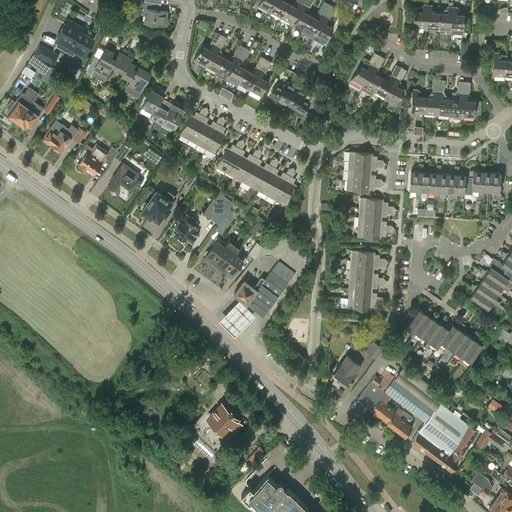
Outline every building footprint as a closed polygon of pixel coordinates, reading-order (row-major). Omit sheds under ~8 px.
[(157,8),(158,2),(145,0),(140,0),(139,6),(143,7),(142,14),(146,15),(144,21),(167,25),(168,17),(166,17),(168,10),(157,8)] [(266,12),(268,13),(275,0),(260,0),(258,4),(268,9),(266,12)] [(275,0),(268,13),(270,14),(271,11),(280,16),(289,2),(285,0),(275,0)] [(288,24),(290,25),(303,0),(297,0),(298,1),(296,5),(289,2),(280,16),(290,21),(288,24)] [(293,23),(303,28),(311,14),(303,10),(306,5),(310,7),(313,0),(303,0),(290,25),(292,26),(293,23)] [(318,11),(321,13),(318,18),(311,14),(303,28),(301,32),(312,38),(330,4),(323,1),(318,11)] [(425,30),(427,4),(422,3),(422,9),(413,9),(412,26),(423,26),(423,30),(425,30)] [(312,38),(323,44),(333,26),(326,22),(328,16),(325,15),(331,5),(330,4),(312,38)] [(427,4),(425,30),(428,30),(428,27),(438,28),(440,11),(432,10),(432,4),(427,4)] [(440,11),(438,28),(448,28),(448,32),(450,32),(452,6),(448,5),(447,11),(440,11)] [(465,13),(456,13),(457,6),(452,6),(450,32),(450,33),(463,34),(465,13)] [(81,26),(67,19),(55,41),(59,43),(61,41),(69,45),(68,47),(83,55),(93,37),(79,30),(81,26)] [(203,67),(221,34),(216,31),(211,40),(212,43),(209,47),(201,43),(194,58),(203,63),(202,66),(203,67)] [(221,34),(203,67),(205,67),(206,65),(216,70),(224,56),(217,52),(219,46),(222,45),(227,37),(221,34)] [(424,36),(417,36),(416,47),(424,48),(424,36)] [(225,79),(243,46),(238,43),(233,52),(234,54),(231,60),(224,56),(216,70),(214,73),(225,79)] [(58,56),(38,44),(32,55),(53,66),(58,56)] [(238,82),(246,68),(239,64),(242,59),(244,58),(249,49),(243,46),(225,79),(236,85),(238,82)] [(115,65),(124,70),(129,61),(131,58),(119,51),(115,58),(111,56),(113,51),(105,47),(97,62),(92,59),(85,71),(91,74),(103,80),(111,65),(114,67),(115,65)] [(360,88),(361,87),(379,54),(373,51),(368,61),(369,63),(367,68),(359,63),(348,84),(359,91),(360,88)] [(495,75),(505,75),(506,58),(507,54),(498,54),(498,51),(494,51),(492,77),(494,77),(495,75)] [(384,57),(379,54),(361,87),(360,88),(371,94),(373,90),(382,76),(374,72),(377,67),(379,66),(384,57)] [(253,71),(246,68),(238,82),(247,87),(246,90),(248,91),(266,58),(260,55),(255,64),(256,67),(253,71)] [(271,61),(266,58),(248,91),(249,92),(251,89),(261,94),(269,80),(261,76),(264,71),(266,70),(271,61)] [(134,64),(129,61),(124,70),(121,74),(130,79),(125,89),(137,96),(152,69),(139,63),(136,69),(132,67),(134,64)] [(383,77),(382,76),(373,90),(371,94),(376,97),(378,93),(383,96),(381,98),(383,99),(401,67),(396,64),(391,73),(391,75),(383,77)] [(29,81),(36,71),(27,65),(20,76),(29,81)] [(401,67),(383,99),(385,100),(386,98),(396,103),(404,89),(396,85),(399,79),(402,78),(407,70),(401,67)] [(62,81),(69,85),(72,80),(65,76),(62,81)] [(445,89),(446,78),(433,78),(432,89),(445,89)] [(286,104),(296,86),(287,81),(283,87),(276,83),(269,95),(286,104)] [(7,112),(18,120),(28,106),(40,89),(33,85),(31,88),(29,87),(24,93),(22,92),(18,98),(17,98),(14,102),(11,100),(7,105),(10,108),(7,112)] [(305,91),(296,86),(286,104),(303,113),(314,93),(306,89),(305,91)] [(452,97),(450,97),(449,114),(449,117),(461,118),(463,92),(464,87),(458,86),(457,92),(453,91),(452,97)] [(156,120),(164,104),(159,102),(164,92),(159,89),(157,92),(151,88),(142,106),(153,112),(150,117),(156,120)] [(413,112),(424,112),(425,95),(417,95),(418,88),(412,88),(410,115),(413,115),(413,112)] [(433,96),(425,95),(424,112),(434,113),(434,116),(436,116),(438,90),(434,90),(433,96)] [(438,90),(436,116),(438,117),(438,114),(449,114),(450,97),(442,97),(443,90),(438,90)] [(468,92),(463,92),(461,118),(463,118),(464,115),(474,116),(475,110),(481,111),(482,100),(476,99),(467,99),(468,92)] [(50,111),(62,97),(56,93),(45,107),(50,111)] [(79,93),(76,98),(85,105),(84,106),(90,110),(94,104),(79,93)] [(169,107),(164,104),(156,120),(153,126),(159,129),(163,121),(174,126),(184,107),(173,100),(169,107)] [(33,110),(28,106),(18,120),(25,125),(26,123),(29,125),(43,107),(38,103),(33,110)] [(179,134),(188,139),(206,107),(206,106),(201,107),(199,112),(195,110),(193,115),(191,113),(179,134)] [(196,143),(208,123),(206,122),(208,117),(205,116),(208,111),(206,107),(188,139),(196,143)] [(223,116),(205,148),(213,153),(225,132),(223,131),(225,127),(222,125),(224,121),(223,115),(223,116)] [(196,143),(205,148),(223,116),(218,117),(215,121),(212,119),(209,124),(208,123),(196,143)] [(71,136),(77,128),(71,124),(67,128),(54,119),(42,137),(61,151),(71,135),(71,136)] [(85,130),(78,126),(77,128),(71,136),(78,140),(85,130)] [(224,171),(242,139),(242,138),(237,140),(235,145),(232,143),(229,147),(227,146),(216,166),(224,171)] [(244,144),(242,139),(224,171),(233,176),(244,155),(243,154),(245,150),(241,148),(244,144)] [(92,148),(86,144),(80,153),(83,156),(79,162),(78,163),(85,168),(86,168),(87,168),(87,167),(93,172),(101,160),(100,160),(104,155),(110,160),(117,150),(111,146),(107,152),(97,144),(94,145),(92,148)] [(128,148),(123,144),(114,156),(120,160),(128,148)] [(244,155),(233,176),(241,181),(259,148),(255,149),(252,154),(249,152),(246,157),(244,155)] [(261,153),(259,148),(241,181),(250,185),(261,165),(259,164),(261,159),(258,158),(261,153)] [(348,160),(385,163),(381,159),(377,159),(377,155),(372,155),(373,152),(349,150),(348,160)] [(261,165),(250,185),(258,190),(276,157),(271,158),(268,163),(266,162),(263,166),(261,165)] [(278,162),(276,157),(258,190),(267,195),(278,174),(276,173),(279,169),(276,167),(278,162)] [(381,166),(385,163),(348,160),(347,170),(371,172),(371,169),(376,169),(376,166),(381,166)] [(418,191),(421,191),(427,192),(429,171),(422,171),(423,163),(419,163),(418,171),(420,171),(418,191)] [(483,191),(490,192),(491,171),(485,170),(485,163),(481,163),(480,170),(483,170),(481,191),(483,191)] [(438,193),(445,193),(447,173),(440,172),(441,165),(437,164),(436,172),(438,172),(436,193),(438,193)] [(126,169),(119,165),(114,172),(116,174),(108,185),(124,197),(130,189),(132,190),(136,184),(137,186),(142,179),(137,175),(139,173),(128,166),(126,169)] [(278,174),(267,195),(275,199),(293,166),(288,168),(285,172),(282,171),(280,175),(278,174)] [(293,166),(275,199),(284,204),(295,183),(293,182),(295,178),(292,176),(295,172),(293,166)] [(455,194),(457,194),(464,195),(464,193),(466,176),(466,174),(458,174),(459,166),(455,166),(454,173),(456,173),(455,194)] [(371,174),(371,172),(347,170),(347,179),(384,182),(380,178),(375,178),(375,174),(371,174)] [(420,198),(421,191),(418,191),(420,171),(418,171),(411,170),(409,191),(416,191),(416,197),(420,198)] [(483,170),(480,170),(473,170),(473,177),(466,176),(464,193),(472,194),(472,191),(479,191),(478,197),(482,198),(483,191),(481,191),(483,170)] [(429,171),(427,192),(434,193),(434,199),(438,199),(438,193),(436,193),(438,172),(436,172),(429,171)] [(491,171),(490,192),(497,192),(496,198),(501,199),(501,192),(499,192),(501,172),(491,171)] [(199,177),(193,173),(186,183),(191,187),(199,177)] [(447,173),(445,193),(452,194),(452,200),(456,201),(457,194),(455,194),(456,173),(454,173),(447,173)] [(380,186),(384,182),(347,179),(346,189),(370,191),(370,188),(374,189),(374,185),(380,186)] [(174,194),(168,189),(163,195),(156,190),(141,210),(149,215),(150,214),(158,219),(162,212),(165,214),(169,207),(168,206),(171,200),(170,199),(174,194)] [(231,202),(218,192),(204,210),(217,220),(231,202)] [(360,197),(359,207),(396,210),(396,209),(392,205),(387,205),(388,201),(383,201),(383,199),(360,197)] [(246,215),(250,210),(244,206),(241,211),(246,215)] [(396,210),(359,207),(358,216),(382,218),(382,216),(387,216),(387,212),(392,213),(396,210)] [(237,213),(230,208),(223,218),(223,217),(215,229),(221,233),(230,222),(230,223),(237,213)] [(196,221),(186,213),(181,220),(179,219),(174,226),(176,227),(174,230),(187,240),(188,238),(192,240),(196,234),(193,232),(196,227),(193,224),(196,221)] [(358,216),(357,226),(395,229),(391,224),(386,224),(386,221),(382,220),(382,218),(358,216)] [(391,232),(395,229),(357,226),(357,236),(380,238),(381,235),(385,235),(386,232),(391,232)] [(216,262),(219,264),(235,242),(229,237),(225,242),(217,236),(211,244),(212,245),(204,256),(215,264),(216,262)] [(235,242),(219,264),(222,266),(220,268),(231,276),(243,259),(235,254),(241,246),(235,242)] [(263,247),(256,242),(248,253),(254,258),(263,247)] [(511,259),(511,248),(508,254),(503,251),(500,254),(505,258),(507,256),(511,259)] [(351,249),(351,259),(388,262),(384,258),(379,257),(379,254),(375,254),(375,251),(351,249)] [(511,259),(507,256),(505,258),(502,263),(507,267),(502,274),(508,278),(511,280),(511,259)] [(503,286),(505,284),(508,278),(502,274),(507,267),(502,263),(493,257),(488,264),(491,267),(488,271),(482,268),(479,272),(485,275),(486,273),(503,286)] [(388,262),(351,259),(350,269),(373,270),(374,268),(378,268),(378,265),(384,265),(388,262)] [(295,274),(277,260),(264,278),(261,276),(253,286),(244,279),(233,293),(242,300),(247,303),(256,310),(263,315),(295,274)] [(350,269),(349,278),(386,281),(383,277),(378,276),(378,273),(373,273),(373,270),(350,269)] [(485,275),(481,281),(498,293),(502,287),(508,291),(510,288),(505,284),(503,286),(486,273),(485,275)] [(386,281),(349,278),(349,288),(372,289),(372,287),(377,287),(377,284),(382,284),(386,281)] [(493,301),(494,299),(498,293),(481,281),(477,287),(472,283),(469,287),(474,290),(476,289),(493,301)] [(349,288),(348,297),(385,300),(382,296),(376,296),(377,292),(372,292),(372,289),(349,288)] [(500,303),(494,299),(493,301),(476,289),(474,290),(470,296),(488,308),(492,302),(497,306),(500,303)] [(385,300),(348,297),(347,307),(371,309),(371,306),(376,306),(376,303),(381,304),(385,300)] [(247,303),(242,300),(228,314),(222,319),(239,337),(245,331),(263,315),(256,310),(247,303)] [(415,331),(417,332),(423,336),(434,319),(428,315),(432,310),(429,307),(425,312),(427,314),(415,331)] [(413,338),(417,332),(415,331),(427,314),(425,312),(419,308),(407,326),(413,330),(409,336),(413,338)] [(443,317),(440,322),(442,324),(430,341),(431,342),(438,346),(441,341),(449,329),(443,325),(447,320),(443,317)] [(442,324),(440,322),(434,319),(423,336),(428,340),(424,346),(427,348),(431,342),(430,341),(442,324)] [(452,323),(449,329),(441,341),(447,345),(443,351),(446,353),(450,348),(448,346),(460,329),(458,327),(452,323)] [(462,323),(458,327),(460,329),(448,346),(450,348),(456,351),(468,334),(462,330),(465,325),(462,323)] [(504,343),(511,333),(503,327),(495,337),(504,343)] [(477,333),(473,338),(475,339),(463,356),(465,358),(471,362),(483,344),(477,340),(480,335),(477,333)] [(461,363),(465,358),(463,356),(475,339),(473,338),(468,334),(456,351),(461,355),(457,361),(461,363)] [(383,348),(373,341),(365,351),(376,359),(383,348)] [(207,358),(197,348),(182,363),(193,374),(207,358)] [(361,365),(347,355),(342,361),(333,374),(339,378),(337,381),(345,387),(357,372),(356,371),(361,365)] [(385,390),(425,421),(437,403),(444,394),(404,366),(396,377),(389,372),(383,380),(377,388),(383,392),(384,392),(385,390)] [(370,383),(377,388),(383,380),(376,375),(370,383)] [(390,396),(384,392),(383,392),(377,388),(370,383),(357,398),(386,421),(395,409),(386,402),(390,396)] [(439,405),(446,410),(450,404),(443,399),(439,405)] [(439,405),(437,403),(425,421),(411,440),(431,455),(458,417),(452,413),(446,410),(439,405)] [(226,409),(221,404),(208,418),(228,436),(234,430),(230,427),(232,424),(236,429),(242,423),(234,416),(236,414),(228,407),(226,409)] [(397,406),(395,409),(386,421),(405,435),(412,426),(407,422),(408,421),(409,421),(412,417),(397,406)] [(508,408),(501,406),(499,413),(506,414),(508,408)] [(458,417),(431,455),(451,470),(457,462),(457,461),(479,431),(469,424),(468,424),(463,420),(458,417)] [(197,421),(189,429),(213,452),(221,443),(197,421)] [(498,426),(493,423),(489,429),(494,432),(493,432),(494,433),(503,439),(507,442),(511,445),(511,437),(511,436),(498,426)] [(498,448),(503,439),(494,433),(493,433),(485,428),(476,442),(484,448),(488,440),(493,443),(492,444),(498,448)] [(496,455),(489,451),(486,455),(492,460),(496,455)] [(511,466),(509,464),(502,474),(493,467),(489,474),(499,480),(502,476),(511,481),(511,466)] [(477,484),(482,489),(488,493),(491,489),(487,486),(490,482),(488,478),(478,471),(471,480),(477,484)] [(281,481),(277,482),(275,484),(267,476),(253,490),(249,486),(241,495),(258,511),(283,511),(297,498),(287,488),(286,489),(282,485),(281,481)] [(485,497),(488,493),(482,489),(477,484),(472,492),(477,495),(479,492),(485,497)] [(511,493),(503,487),(496,498),(509,508),(511,504),(511,503),(511,501),(511,493)] [(307,507),(297,498),(283,511),(312,511),(308,511),(308,510),(306,508),(307,507)] [(507,511),(509,508),(496,498),(489,508),(494,511),(505,511),(506,511),(507,511)]
